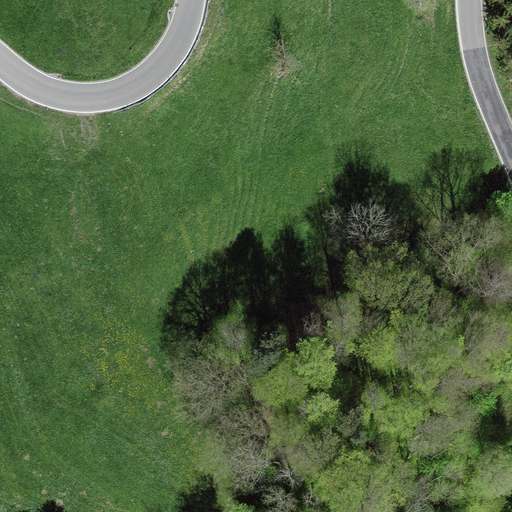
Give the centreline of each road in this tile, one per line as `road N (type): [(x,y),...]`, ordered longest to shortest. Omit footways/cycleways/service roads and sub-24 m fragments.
road 1 (tertiary): [(0,60),(50,91),(108,96),(161,62),(190,0)]
road 2 (tertiary): [(468,0),(478,66),(511,158)]
